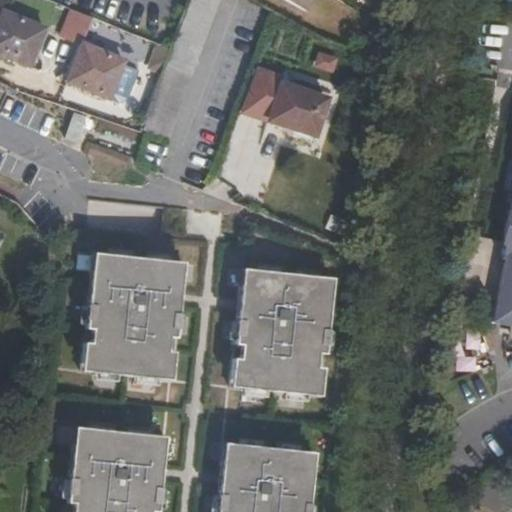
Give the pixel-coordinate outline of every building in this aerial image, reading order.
[(217,2),(211,0),(186,0),(168,50),(160,73),(139,130),(167,140),(217,2)] [(279,0),(304,14),(311,0),(279,0)] [(29,49),(33,51),(42,29),(0,13),(0,14),(0,54),(24,64),(29,49)] [(108,83),(113,84),(122,62),(80,46),(66,82),(103,96),(108,83)] [(160,73),(168,50),(158,46),(149,69),(160,73)] [(29,49),(24,64),(28,66),(33,51),(29,49)] [(315,53),(312,68),(333,72),(336,57),(315,53)] [(241,111),(312,136),(324,100),(279,84),(281,79),(255,70),(241,111)] [(108,83),(103,96),(107,98),(113,84),(108,83)] [(67,114),(61,133),(72,138),(79,118),(67,114)] [(59,140),(71,143),(72,138),(61,133),(59,140)] [(511,328),(511,340),(511,343),(511,176),(495,260),(500,261),(488,323),(511,328)] [(84,346),(77,345),(74,374),(165,384),(178,264),(86,255),(79,332),(85,332),(84,346)] [(328,280),(237,270),(224,389),(316,399),(319,371),(312,370),(314,356),(320,357),(328,280)] [(152,511),(160,439),(68,431),(60,507),(67,508),(66,511),(152,511)] [(304,511),(310,455),(218,446),(211,511),(304,511)]
